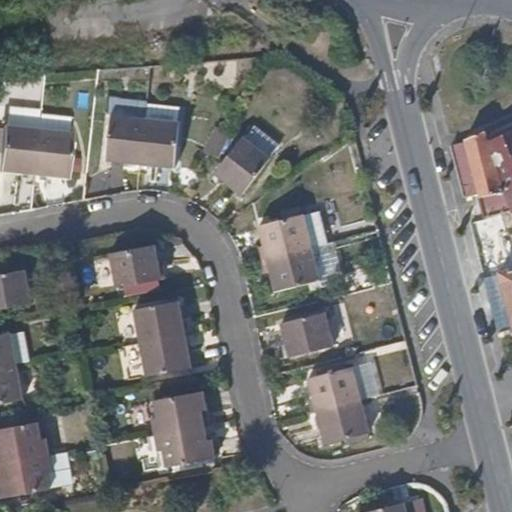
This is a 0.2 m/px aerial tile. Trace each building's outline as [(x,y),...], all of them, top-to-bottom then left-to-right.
[(110,112),(145,117),(147,102),(148,98),(108,92),(105,111),(110,112)] [(1,119),(36,124),(38,107),(38,101),(3,97),(1,119)] [(179,107),(147,102),(145,117),(177,122),(179,107)] [(38,107),(36,124),(68,129),(70,111),(38,107)] [(136,178),(145,117),(110,112),(104,162),(124,165),(124,171),(128,172),(128,177),(136,178)] [(145,117),(136,178),(142,180),(143,173),(147,174),(148,168),(170,172),(177,122),(145,117)] [(19,185),(28,186),(36,124),(1,119),(0,123),(0,170),(16,173),(15,178),(19,180),(19,185)] [(511,119),(460,141),(461,143),(475,197),(481,218),(508,210),(511,222),(511,119)] [(204,145),(211,149),(223,127),(216,123),(204,145)] [(36,124),(28,186),(33,187),(34,181),(39,182),(40,176),(61,179),(68,129),(36,124)] [(223,127),(211,149),(217,153),(229,131),(223,127)] [(270,150),(245,132),(236,144),(261,163),(270,150)] [(231,202),(261,163),(236,144),(234,143),(197,191),(203,195),(207,191),(210,193),(213,189),(231,202)] [(475,197),(461,143),(446,148),(460,202),(475,197)] [(300,215),(297,208),(278,212),(280,220),(300,215)] [(300,216),(308,248),(329,243),(322,211),(300,216)] [(248,262),(308,248),(300,216),(300,215),(280,220),(252,226),(256,248),(252,249),(253,253),(246,255),(248,262)] [(153,263),(149,242),(99,250),(105,282),(165,272),(164,265),(159,266),(158,262),(153,263)] [(338,283),(329,243),(308,248),(317,282),(318,288),(338,283)] [(308,248),(248,262),(250,269),(256,268),(256,272),(262,271),(267,294),(317,282),(308,248)] [(0,299),(42,293),(36,261),(0,267),(0,299)] [(509,327),(511,332),(511,331),(511,270),(496,275),(509,327)] [(389,284),(386,271),(373,274),(376,287),(389,284)] [(509,327),(496,275),(479,280),(492,332),(509,327)] [(126,339),(187,329),(186,322),(180,322),(179,317),(174,318),(171,298),(121,306),(126,339)] [(327,348),(318,315),(258,329),(260,337),(266,336),(267,339),(272,338),(277,360),(327,348)] [(0,360),(14,358),(8,324),(0,325),(0,360)] [(188,337),(187,329),(126,339),(132,372),(182,364),(178,343),(183,342),(183,338),(188,337)] [(14,358),(0,360),(0,394),(19,391),(14,358)] [(354,363),(362,396),(379,392),(371,359),(354,363)] [(297,414),(358,400),(351,367),(302,379),(307,400),(301,402),(302,406),(295,408),(297,414)] [(150,431),(213,420),(212,414),(207,415),(204,405),(202,406),(199,389),(148,397),(151,413),(147,414),(150,431)] [(366,433),(358,400),(297,414),(299,423),(306,422),(306,425),(312,424),(317,445),(366,433)] [(0,455),(59,446),(56,429),(51,430),(48,414),(0,421),(0,433),(1,438),(0,438),(0,455)] [(213,420),(150,431),(153,448),(157,447),(159,463),(210,454),(206,440),(210,438),(208,429),(214,427),(213,420)] [(61,462),(59,446),(0,455),(0,462),(1,463),(3,472),(6,472),(9,488),(59,480),(57,463),(61,462)] [(399,511),(397,502),(356,511),(399,511)]
